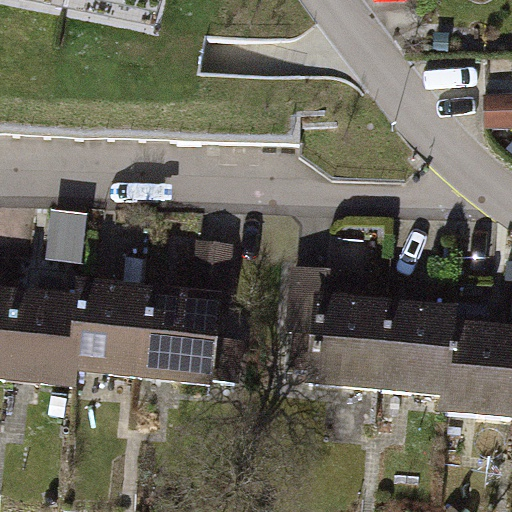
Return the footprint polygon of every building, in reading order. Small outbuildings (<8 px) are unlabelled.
[(24,0),(157,27),(162,0),(24,0)] [(511,133),(511,101),(488,101),(487,133),(511,133)] [(92,269),(92,216),(52,217),(53,270),(92,269)] [(232,250),(200,247),(194,303),(218,306),(226,307),(232,250)] [(364,430),(376,334),(347,331),(351,298),(291,290),(280,369),(299,371),(293,421),(364,430)] [(74,373),(142,380),(150,299),(82,292),(81,308),(74,373)] [(0,381),(5,382),(13,301),(0,299),(0,381)] [(218,306),(150,299),(142,380),(211,386),(211,384),(236,386),(240,347),(215,345),(218,306)] [(13,301),(5,382),(73,388),(74,373),(81,308),(13,301)] [(376,334),(364,430),(435,439),(446,353),(448,344),(376,334)] [(434,449),(501,458),(511,372),(511,361),(446,353),(435,439),(434,449)] [(511,372),(501,458),(511,459),(511,372)]
